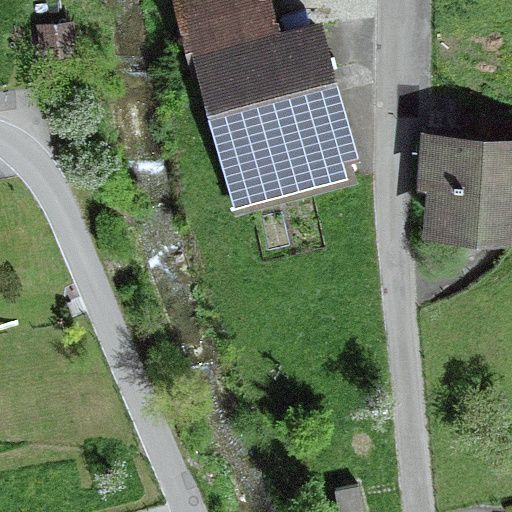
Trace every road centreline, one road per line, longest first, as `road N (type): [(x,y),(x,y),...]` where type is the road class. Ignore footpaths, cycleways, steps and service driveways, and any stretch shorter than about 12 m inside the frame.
road 1 (residential): [(396,0),(390,174),(419,511)]
road 2 (residential): [(0,138),(42,173),(59,203),(188,511)]
